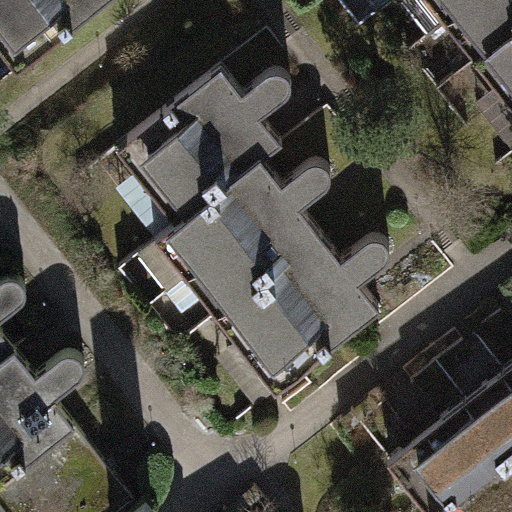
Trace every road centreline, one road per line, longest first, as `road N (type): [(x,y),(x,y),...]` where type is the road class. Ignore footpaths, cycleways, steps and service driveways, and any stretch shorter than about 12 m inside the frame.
road 1 (residential): [(511,256),(217,479)]
road 2 (residential): [(217,479),(0,208)]
